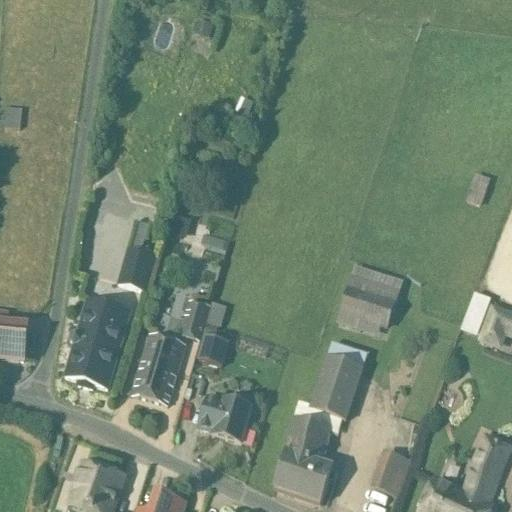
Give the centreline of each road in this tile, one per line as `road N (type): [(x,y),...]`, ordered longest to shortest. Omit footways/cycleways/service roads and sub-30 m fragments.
road 1 (unclassified): [(107,0),(42,415)]
road 2 (residential): [(267,511),(122,442),(42,415)]
